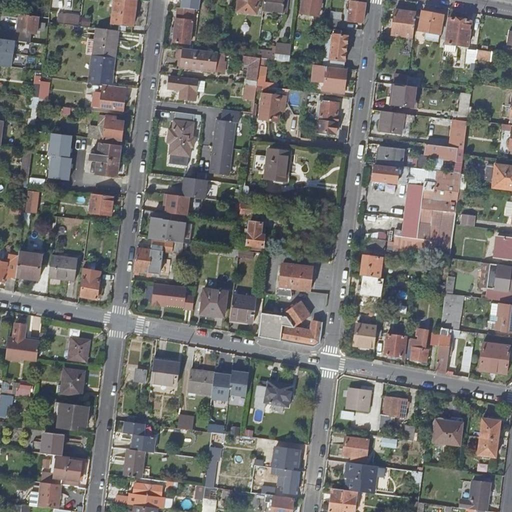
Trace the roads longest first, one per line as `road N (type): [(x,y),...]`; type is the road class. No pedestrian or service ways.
road 1 (residential): [(377,0),(328,361)]
road 2 (residential): [(117,321),(159,0)]
road 3 (residential): [(328,361),(117,321)]
road 4 (residential): [(117,321),(92,511)]
road 5 (residential): [(511,395),(328,361)]
road 6 (residential): [(310,511),(328,361)]
